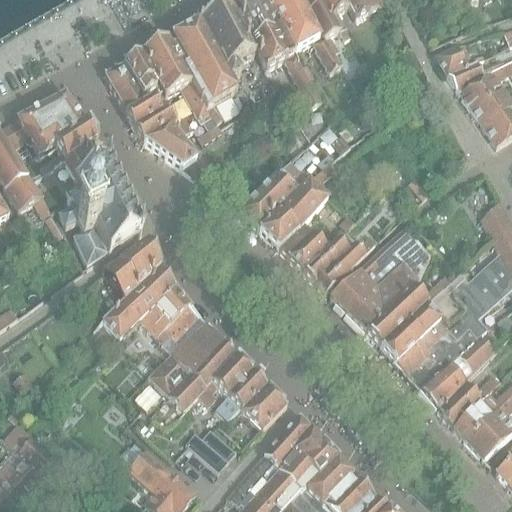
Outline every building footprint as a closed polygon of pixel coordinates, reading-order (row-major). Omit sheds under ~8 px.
[(320,108),(308,85),(301,71),(294,58),(280,32),(282,31),(272,13),(270,13),(263,0),(251,0),(231,11),(265,75),(283,65),(309,114),(320,108)] [(300,0),(263,0),(270,13),(272,13),(282,31),(280,32),(294,58),(300,55),(313,48),(330,78),(341,71),(333,58),(323,44),(322,44),(300,0)] [(323,44),(333,58),(338,55),(329,40),(338,36),(332,21),(333,21),(322,0),(300,0),(322,44),(323,44)] [(322,0),(333,21),(332,21),(338,36),(343,46),(350,41),(344,32),(337,18),(348,12),(354,23),(387,6),(383,0),(322,0)] [(228,14),(166,47),(209,123),(210,122),(216,129),(222,123),(212,111),(237,98),(230,85),(240,80),(235,71),(253,61),(228,14)] [(509,49),(511,47),(511,34),(503,37),(509,49)] [(179,94),(181,97),(189,113),(191,112),(200,128),(209,123),(166,47),(140,61),(152,83),(164,103),(179,94)] [(446,80),(476,66),(477,65),(475,61),(471,64),(464,49),(435,62),(446,80)] [(124,69),(140,97),(142,101),(147,99),(154,95),(149,86),(152,83),(140,61),(124,69)] [(455,94),(505,70),(502,65),(481,75),(476,66),(446,80),(455,94)] [(511,66),(505,70),(455,94),(471,115),(502,97),(495,87),(507,81),(511,77),(511,66)] [(102,80),(125,119),(150,104),(147,99),(142,101),(140,97),(124,69),(123,69),(102,80)] [(306,69),(301,71),(308,85),(313,83),(306,69)] [(502,97),(471,115),(481,130),(511,112),(511,111),(510,109),(502,97)] [(0,188),(3,193),(2,194),(17,218),(42,203),(14,160),(17,157),(14,153),(27,145),(36,159),(37,159),(39,163),(43,160),(41,156),(53,149),(83,130),(64,101),(16,126),(0,135),(0,188)] [(150,104),(125,119),(134,134),(133,135),(142,149),(144,148),(181,175),(197,187),(213,176),(198,156),(193,155),(184,141),(193,135),(182,122),(174,127),(166,114),(159,118),(152,103),(150,104)] [(511,111),(511,112),(481,130),(496,153),(511,142),(511,108),(510,109),(511,111)] [(43,179),(61,168),(64,166),(64,167),(95,147),(84,129),(83,130),(53,149),(60,159),(39,173),(43,179)] [(201,149),(221,136),(216,130),(197,143),(201,149)] [(61,168),(74,188),(107,169),(94,148),(95,147),(64,167),(64,166),(61,168)] [(309,187),(309,186),(289,166),(238,218),(258,237),(309,187)] [(258,237),(277,256),(297,236),(301,240),(306,235),(302,231),(327,203),(314,192),(335,174),(330,168),(309,186),(309,187),(258,237)] [(107,169),(74,188),(73,189),(79,198),(69,203),(74,212),(59,220),(65,233),(77,227),(83,239),(72,245),(87,273),(140,240),(134,228),(137,226),(138,225),(140,223),(141,221),(142,218),(131,196),(129,194),(127,194),(124,194),(122,194),(119,195),(113,181),(115,180),(111,172),(109,173),(107,169)] [(207,180),(201,190),(229,211),(236,202),(207,180)] [(480,225),(491,246),(511,227),(500,206),(480,225)] [(345,220),(337,229),(344,236),(352,226),(345,220)] [(396,370),(400,375),(511,273),(511,229),(511,227),(491,246),(498,260),(467,288),(461,282),(428,314),(425,311),(424,311),(380,354),(396,370)] [(366,282),(390,259),(414,238),(407,230),(383,252),(329,303),(346,321),(376,292),(366,282)] [(277,256),(301,279),(326,254),(306,235),(301,240),(297,236),(277,256)] [(326,254),(301,279),(324,301),(375,248),(369,243),(359,253),(354,249),(348,256),(336,244),(326,254)] [(129,302),(160,272),(145,250),(102,281),(122,307),(123,308),(129,302)] [(376,292),(346,321),(364,339),(412,292),(418,287),(402,269),(377,293),(376,292)] [(139,326),(174,291),(160,272),(129,302),(123,308),(122,307),(101,327),(119,345),(139,326)] [(477,326),(511,292),(511,273),(400,375),(419,397),(476,344),(486,335),(477,326)] [(364,339),(380,354),(424,311),(425,311),(451,287),(445,280),(422,302),(412,292),(364,339)] [(174,291),(139,326),(160,349),(169,340),(175,346),(199,321),(174,291)] [(10,312),(0,319),(0,334),(17,324),(10,312)] [(511,330),(505,320),(496,327),(501,334),(502,333),(507,340),(511,336),(510,333),(511,332),(511,330)] [(169,359),(147,381),(168,403),(178,393),(191,380),(195,375),(222,345),(205,328),(169,359)] [(419,397),(436,415),(465,388),(454,377),(458,373),(462,377),(486,354),(476,344),(419,397)] [(178,393),(168,403),(183,416),(197,401),(209,387),(235,359),(222,345),(195,375),(191,380),(178,393)] [(209,387),(197,401),(207,411),(215,402),(212,398),(217,393),(227,402),(215,414),(226,426),(238,413),(241,415),(266,390),(252,376),(235,359),(209,387)] [(24,378),(12,388),(21,401),(34,391),(24,378)] [(453,435),(489,398),(500,387),(493,380),(474,399),(465,388),(436,415),(453,435)] [(497,415),(511,400),(511,386),(494,404),(489,398),(453,435),(463,447),(497,415)] [(266,390),(241,415),(261,436),(287,410),(266,390)] [(511,429),(505,422),(511,415),(511,400),(497,415),(463,447),(482,467),(511,439),(511,429)] [(6,421),(13,428),(19,423),(11,416),(6,421)] [(325,511),(326,511),(355,480),(340,466),(312,437),(298,422),(270,453),(261,463),(225,504),(234,511),(325,511)] [(0,447),(2,449),(11,457),(40,484),(57,467),(31,444),(15,428),(0,445),(0,447)] [(209,435),(201,445),(227,467),(235,458),(209,435)] [(227,467),(201,445),(194,439),(185,449),(218,478),(227,467)] [(511,463),(495,480),(507,493),(511,488),(511,451),(508,456),(511,460),(511,463)] [(0,468),(0,483),(22,504),(40,484),(11,457),(0,468)] [(145,458),(128,477),(153,499),(154,500),(144,511),(146,511),(185,511),(194,502),(153,466),(145,458)] [(359,511),(373,498),(355,480),(326,511),(325,511),(359,511)] [(0,511),(14,511),(22,504),(0,483),(0,511)] [(387,511),(373,498),(359,511),(387,511)]
